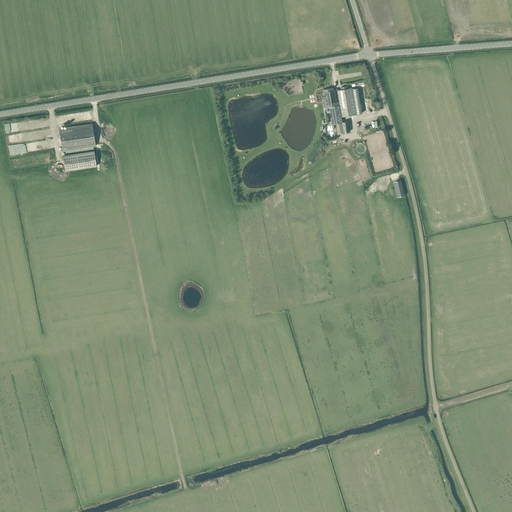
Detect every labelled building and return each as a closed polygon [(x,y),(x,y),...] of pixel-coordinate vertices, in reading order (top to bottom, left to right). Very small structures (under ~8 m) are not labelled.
[(332,88),(323,90),(326,107),(327,113),(331,112),(333,124),(339,123),(342,122),(341,117),(356,114),(355,106),(360,106),(358,88),(352,89),(352,87),(347,88),(347,86),(341,87),(341,89),(332,91),(332,88)] [(342,122),(339,123),(340,132),(344,132),(349,131),(348,121),(342,122)] [(92,124),(59,129),(62,151),(95,146),(92,124)] [(65,171),(96,166),(94,151),(63,156),(65,171)] [(398,197),(405,195),(401,180),(394,182),(398,197)]
